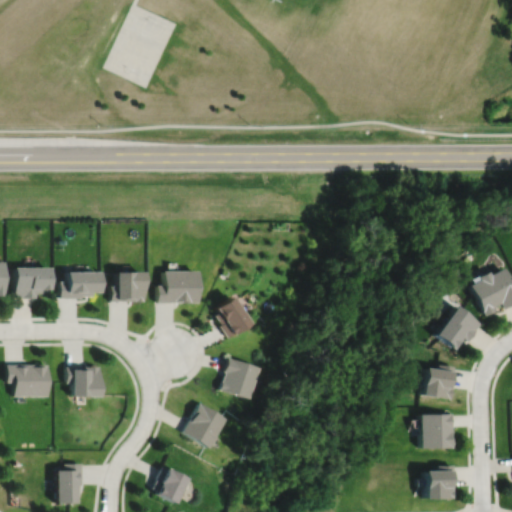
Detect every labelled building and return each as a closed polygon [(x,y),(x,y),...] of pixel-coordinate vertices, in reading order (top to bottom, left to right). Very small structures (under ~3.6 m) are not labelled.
[(466,281),(482,313),(492,308),(490,304),(498,300),(501,306),(511,300),(511,279),(511,280),(504,265),(490,272),(488,268),(477,273),(478,275),(466,281)] [(11,267),(11,297),(18,297),(33,297),(33,292),(47,292),(47,267),(11,267)] [(153,284),(153,301),(195,301),(195,270),(160,270),(160,284),(153,284)] [(56,280),(56,297),(78,297),(78,295),(90,295),(90,292),(97,292),(97,271),(63,271),(63,280),(56,280)] [(107,284),(107,300),(141,301),(141,271),(113,271),(113,284),(107,284)] [(226,295),(211,306),(214,311),(211,314),(217,324),(216,325),(224,337),(230,333),(231,335),(248,323),(228,294),(226,295)] [(453,300),(430,331),(452,347),(461,335),(464,338),(479,320),(453,300)] [(225,357),(220,371),(222,372),(220,381),(218,380),(216,388),(244,397),(254,366),(225,357)] [(422,362),(417,393),(446,397),(451,363),(435,361),(434,364),(422,362)] [(2,364),(2,382),(10,382),(9,396),(44,396),(44,364),(2,364)] [(62,366),(62,383),(68,382),(68,397),(96,396),(96,366),(62,366)] [(196,402),(186,419),(184,418),(178,430),(204,445),(222,415),(204,404),(203,406),(196,402)] [(417,410),(417,446),(448,446),(448,410),(417,410)] [(53,466),(53,500),(73,500),(73,493),(76,493),(76,482),(78,482),(78,460),(61,461),(61,466),(53,466)] [(421,466),(421,496),(449,496),(449,462),(432,462),(433,466),(421,466)] [(161,464),(160,465),(157,464),(147,486),(150,488),(149,491),(168,500),(181,473),(161,464)]
